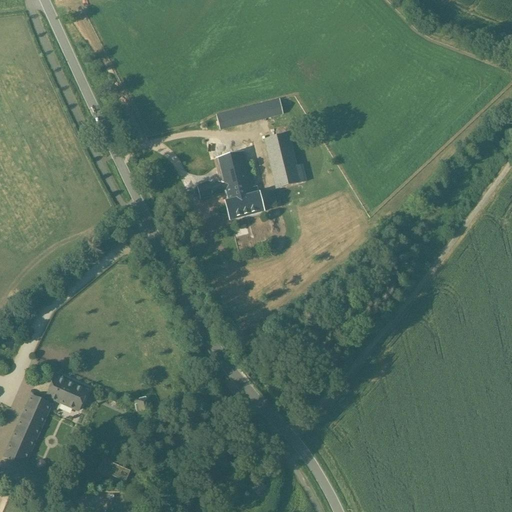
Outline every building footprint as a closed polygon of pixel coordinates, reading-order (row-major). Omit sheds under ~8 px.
[(280,100),(229,113),(233,127),(283,114),(280,100)] [(229,113),(216,116),(220,130),(233,127),(229,113)] [(288,135),(265,141),(277,190),(306,183),(302,166),(296,167),(288,135)] [(243,152),(217,159),(223,182),(198,188),(201,199),(226,192),(251,186),(243,152)] [(251,186),(226,192),(228,202),(227,203),(226,203),(230,221),(263,212),(259,194),(258,194),(258,195),(256,187),(256,188),(256,189),(252,190),(251,186)] [(87,392),(55,377),(47,397),(53,399),(79,411),(87,392)] [(32,396),(5,457),(24,466),(51,405),(50,405),(46,403),(32,396)] [(137,401),(138,412),(151,411),(150,400),(137,401)] [(100,475),(126,481),(130,468),(103,461),(100,475)] [(258,479),(251,492),(264,498),(270,485),(258,479)] [(128,480),(114,511),(148,511),(157,491),(128,480)]
